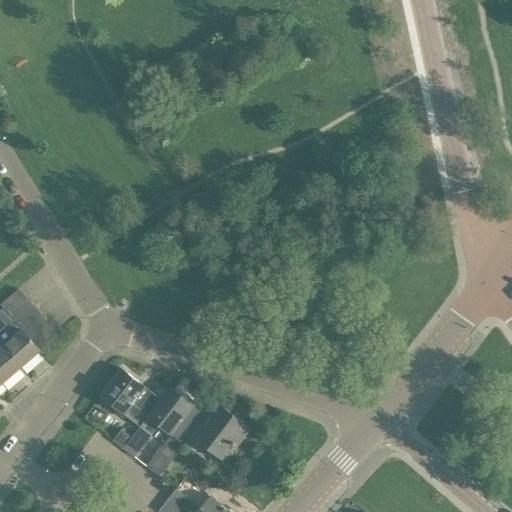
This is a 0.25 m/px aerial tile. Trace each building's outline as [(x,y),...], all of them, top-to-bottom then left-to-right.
[(15,285),(0,297),(0,303),(6,310),(23,294),(15,285)] [(23,294),(6,310),(13,319),(31,303),(23,294)] [(0,322),(0,343),(17,363),(36,347),(37,346),(29,336),(21,327),(13,319),(6,310),(0,303),(0,317),(2,320),(1,322),(0,322)] [(31,303),(13,319),(21,327),(39,312),(31,303)] [(39,312),(21,327),(29,336),(47,321),(39,312)] [(47,321),(29,336),(37,346),(55,330),(47,321)] [(0,378),(17,363),(0,343),(0,378)] [(117,365),(96,392),(97,392),(108,399),(109,401),(109,402),(120,409),(123,409),(138,420),(156,395),(118,365),(117,365)] [(127,434),(119,445),(130,453),(154,422),(165,431),(166,431),(189,401),(166,382),(156,395),(138,420),(129,432),(127,434)] [(165,431),(142,463),(154,472),(185,431),(217,456),(243,422),(215,400),(205,413),(189,401),(166,431),(165,431)] [(117,426),(109,437),(119,445),(127,434),(117,426)] [(171,485),(163,496),(183,511),(231,511),(206,492),(196,504),(171,485)] [(162,511),(183,511),(163,496),(154,506),(155,506),(162,511)]
